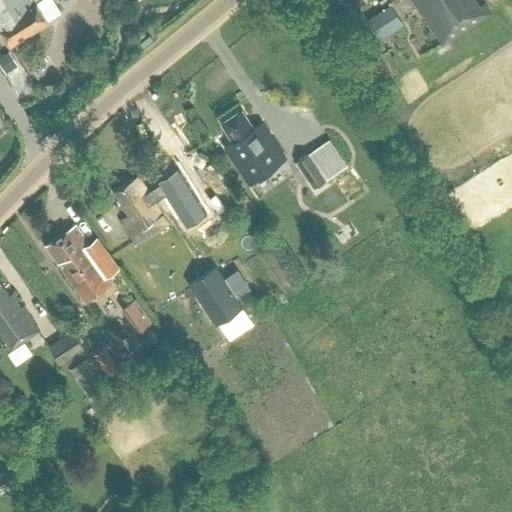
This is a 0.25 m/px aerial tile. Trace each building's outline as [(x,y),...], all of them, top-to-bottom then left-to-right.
[(0,0),(0,30),(9,45),(47,21),(46,20),(59,12),(51,0),(0,0)] [(412,0),(441,42),(489,10),(482,0),(412,0)] [(390,3),(367,18),(378,35),(401,20),(390,3)] [(413,111),(392,77),(376,87),(396,121),(413,111)] [(238,107),(220,121),(233,138),(222,147),(250,182),(285,155),(259,122),(253,126),(238,107)] [(301,172),(303,173),(314,187),(327,179),(326,177),(347,164),(329,137),(309,150),(293,161),(301,172)] [(274,193),(296,173),(286,162),(264,182),(274,193)] [(135,242),(167,223),(153,200),(165,192),(186,225),(187,224),(185,221),(203,210),(205,213),(206,212),(177,165),(175,166),(178,170),(160,181),(158,177),(156,179),(158,182),(146,189),(137,174),(114,189),(129,213),(120,218),(135,242)] [(117,266),(102,244),(92,251),(86,243),(88,241),(75,222),(45,243),(85,300),(111,282),(106,274),(117,266)] [(215,321),(242,303),(215,263),(188,281),(215,321)] [(0,281),(0,336),(10,349),(40,326),(12,289),(8,292),(0,281)] [(151,321),(135,296),(120,306),(137,331),(151,321)] [(224,324),(234,339),(254,327),(244,312),(224,324)] [(71,331),(49,348),(66,371),(78,362),(97,389),(93,392),(104,408),(120,397),(105,375),(118,366),(116,363),(107,370),(95,351),(89,355),(71,331)] [(103,345),(95,351),(107,370),(116,363),(103,345)] [(50,464),(42,450),(34,456),(41,469),(50,464)]
